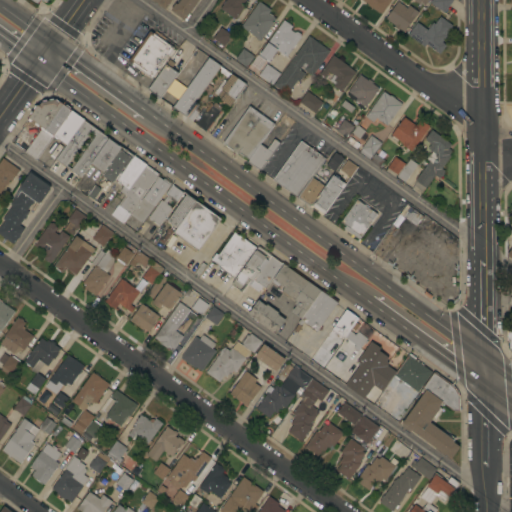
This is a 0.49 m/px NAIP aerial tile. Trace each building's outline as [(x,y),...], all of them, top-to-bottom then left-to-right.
[(170,0),(165,8),(154,0),(170,0)] [(198,0),(185,20),(172,11),(172,10),(171,9),(176,3),(177,4),(180,0),(198,0)] [(225,0),(245,0),(242,4),(244,6),(235,19),(220,8),(225,0)] [(391,0),(382,14),(373,7),(372,8),(367,5),(368,4),(362,0),(391,0)] [(431,0),(452,0),(444,12),(430,2),(431,0)] [(259,1),(271,9),(269,13),(277,18),(261,40),(259,39),(259,40),(256,39),(257,38),(241,26),(259,1)] [(407,8),(409,5),(419,12),(417,16),(416,15),(404,32),(400,28),(399,30),(394,27),(395,25),(385,18),(398,1),(407,8)] [(417,22),(428,30),(433,22),(435,23),(440,16),(453,25),(446,34),(447,35),(442,42),(446,45),(440,54),(426,44),(424,46),(408,34),(417,22)] [(292,26),(290,29),(294,32),(297,31),(300,34),(301,37),(286,57),(277,50),(270,61),(259,53),(284,19),(292,26)] [(232,35),(224,45),(213,37),(221,27),(232,35)] [(152,78),(128,61),(150,30),(154,33),(155,30),(166,38),(165,40),(174,47),(152,78)] [(309,36),(330,51),(312,75),(304,69),(305,68),(302,66),(300,69),(305,73),(299,81),(297,80),(287,95),(274,85),(309,36)] [(243,48),(254,56),(246,67),(235,59),(243,48)] [(172,78),(184,87),(203,59),(191,51),(172,78)] [(333,55),(356,72),(341,92),(333,86),(335,84),(330,80),(334,74),(329,71),(325,78),(319,74),(333,55)] [(208,84),(213,87),(209,93),(204,90),(193,105),(200,111),(193,120),(173,106),(209,57),(221,66),(218,70),(208,84)] [(148,89),(169,59),(175,63),(171,68),(178,73),(160,99),(157,97),(156,93),(154,93),(148,89)] [(280,73),(272,84),(259,75),(261,71),(260,70),(264,64),(266,65),(267,64),(280,73)] [(246,84),(230,106),(220,99),(221,98),(213,92),(223,77),(226,80),(228,77),(218,70),(221,66),(246,84)] [(368,80),(369,79),(373,81),(372,83),(379,88),(363,109),(361,108),(361,109),(358,108),(359,107),(357,105),(359,103),(352,98),(352,99),(349,97),(350,96),(346,94),(360,74),(368,80)] [(323,102),(315,113),(299,102),(307,91),(323,102)] [(384,91),(389,95),(391,95),(402,103),(387,125),(376,117),(373,122),(366,116),(384,91)] [(36,160),(25,151),(41,128),(40,128),(41,126),(39,125),(38,126),(35,124),(35,122),(32,120),(30,122),(27,119),(31,114),(29,113),(31,111),(33,112),(35,109),(33,108),(35,105),(37,106),(38,105),(39,105),(42,101),(43,101),(43,100),(47,99),(47,100),(50,100),(49,99),(53,98),(54,99),(55,99),(59,103),(60,101),(72,110),(54,135),(36,160)] [(205,111),(205,110),(210,102),(213,104),(215,101),(222,107),(220,110),(222,111),(220,114),(219,113),(213,121),(214,122),(207,130),(206,131),(195,124),(205,111)] [(249,159),(244,155),(243,156),(223,142),(249,105),(274,123),(260,144),(249,159)] [(66,144),(54,135),(72,110),(85,119),(84,119),(66,144)] [(416,125),(420,119),(430,126),(412,151),(409,149),(408,150),(406,148),(407,148),(402,144),(403,143),(398,139),(397,141),(392,137),(393,136),(391,135),(404,117),(416,125)] [(109,137),(109,138),(82,175),(80,177),(55,159),(66,144),(84,119),(109,137)] [(344,119),(354,126),(346,137),(336,130),(344,119)] [(451,144),(448,148),(452,150),(449,154),(451,156),(441,169),(445,172),(440,179),(435,175),(426,188),(416,180),(429,161),(426,159),(432,151),(428,148),(431,144),(425,139),(432,130),(451,144)] [(381,142),(369,159),(359,151),(371,135),(381,142)] [(121,147),(95,184),(82,175),(109,138),(121,147)] [(267,148),(274,138),(280,142),(260,170),(248,161),(249,159),(260,144),(267,148)] [(298,198),(272,179),(300,140),(325,158),(318,169),(298,198)] [(125,167),(124,167),(113,183),(103,175),(121,149),(132,158),(125,167)] [(298,198),(318,169),(325,173),(326,171),(322,168),(326,162),(327,163),(335,152),(339,155),(340,154),(342,156),(345,159),(335,172),(330,168),(328,171),(334,175),(311,207),(298,198)] [(134,155),(147,164),(147,165),(125,195),(120,191),(123,186),(116,180),(125,167),(132,158),(134,155)] [(395,156),(405,164),(398,175),(387,167),(395,156)] [(20,170),(12,181),(10,179),(0,194),(0,162),(3,158),(20,170)] [(410,158),(418,164),(405,182),(397,176),(410,158)] [(357,166),(350,177),(340,170),(347,159),(357,166)] [(147,165),(159,174),(123,223),(111,214),(125,195),(147,165)] [(39,204),(34,201),(32,204),(31,204),(27,210),(29,211),(19,225),(25,229),(13,244),(0,234),(0,226),(5,220),(3,218),(12,205),(10,203),(16,196),(17,196),(21,190),(19,189),(20,188),(19,187),(31,171),(50,186),(50,189),(39,204)] [(143,223),(131,214),(143,197),(144,198),(160,175),(171,183),(143,223)] [(334,175),(346,183),(322,216),(311,207),(334,175)] [(160,225),(149,217),(161,199),(163,201),(167,195),(166,193),(172,184),(184,192),(177,201),(171,197),(167,203),(173,207),(165,218),(160,225)] [(184,191),(197,200),(177,228),(167,221),(168,220),(165,218),(173,207),(177,201),(184,192),(184,191)] [(357,199),(377,214),(359,239),(344,228),(346,225),(341,222),(357,199)] [(197,200),(222,218),(199,251),(173,232),(177,228),(197,200)] [(409,206),(424,216),(417,226),(402,216),(409,206)] [(86,216),(79,227),(76,226),(71,234),(64,229),(69,221),(68,220),(75,209),(86,216)] [(50,263),(42,257),(45,253),(33,245),(50,222),(51,223),(52,222),(55,224),(54,225),(57,227),(54,231),(58,234),(61,230),(69,236),(50,263)] [(102,224),(113,232),(103,246),(92,238),(102,224)] [(235,279),(217,266),(218,264),(211,259),(216,253),(218,254),(235,231),(257,247),(235,279)] [(62,271),(61,270),(60,271),(54,267),(55,266),(54,266),(76,235),(95,248),(76,274),(75,273),(71,274),(67,272),(67,269),(63,269),(62,271)] [(116,257),(124,246),(134,253),(126,264),(116,257)] [(258,246),(270,255),(252,281),(250,280),(242,291),(231,284),(235,279),(257,247),(258,246)] [(106,272),(109,275),(95,295),(84,287),(86,285),(82,282),(94,265),(91,263),(100,249),(105,252),(107,249),(113,253),(114,255),(114,258),(114,262),(106,272)] [(138,250),(150,258),(144,266),(136,261),(133,266),(129,263),(138,250)] [(266,288),(262,286),(258,292),(249,285),(252,281),(270,255),(283,264),(271,281),(266,288)] [(163,268),(160,273),(151,284),(142,277),(153,261),(163,268)] [(301,318),(292,311),(296,305),(295,304),(297,301),(282,290),(280,292),(276,289),(278,286),(271,281),(283,264),(284,263),(321,290),(301,318)] [(161,273),(167,278),(153,298),(147,294),(161,273)] [(105,301),(121,278),(140,291),(130,304),(134,307),(131,312),(119,303),(116,307),(118,309),(117,310),(113,306),(110,306),(108,305),(107,302),(105,301)] [(166,282),(180,292),(180,293),(182,294),(171,309),(169,308),(162,304),(159,308),(152,302),(166,282)] [(201,295),(195,303),(193,302),(192,304),(181,296),(188,286),(201,295)] [(322,288),(339,300),(321,325),(322,326),(320,330),(318,329),(317,331),(303,322),(301,325),(298,323),(301,318),(321,290),(322,288)] [(189,307),(200,314),(206,304),(196,297),(189,307)] [(0,299),(14,311),(0,330),(0,299)] [(247,314),(258,299),(266,305),(267,304),(279,312),(277,314),(286,319),(275,334),(247,314)] [(179,301),(190,310),(193,312),(183,326),(188,329),(174,349),(172,347),(171,349),(168,347),(167,348),(160,342),(161,341),(154,336),(179,301)] [(159,316),(153,324),(154,325),(149,332),(144,328),(143,329),(129,320),(141,303),(159,316)] [(224,313),(216,325),(205,317),(213,305),(224,313)] [(344,338),(331,329),(346,309),(358,318),(350,330),(344,337),(344,338)] [(24,349),(19,346),(13,353),(0,343),(5,336),(4,335),(17,316),(25,322),(22,325),(25,327),(24,329),(34,336),(24,349)] [(357,351),(352,347),(354,344),(344,337),(350,330),(354,333),(355,332),(366,340),(367,341),(364,344),(363,343),(357,351)] [(511,354),(511,330),(501,348),(511,354)] [(229,350),(231,348),(229,347),(236,338),(241,342),(247,334),(249,335),(251,333),(262,341),(248,359),(245,358),(235,372),(233,370),(230,374),(228,373),(226,376),(224,375),(219,381),(206,372),(219,353),(219,351),(220,349),(225,346),(226,348),(229,350)] [(202,370),(196,366),(195,368),(180,357),(195,336),(200,339),(203,334),(215,343),(212,348),(215,350),(202,370)] [(41,337),(47,341),(48,340),(50,341),(52,340),(56,343),(55,345),(60,348),(57,352),(58,353),(54,358),(53,357),(47,365),(44,363),(37,372),(45,378),(34,394),(25,388),(36,373),(31,369),(32,367),(24,361),(41,337)] [(370,340),(379,347),(377,349),(387,356),(385,360),(387,361),(385,364),(394,371),(380,390),(372,384),(363,397),(344,384),(353,371),(354,372),(359,365),(360,366),(361,364),(356,360),(370,340)] [(285,358),(276,371),(255,356),(264,343),(285,358)] [(410,386),(409,387),(403,383),(404,382),(399,378),(398,380),(393,376),(410,352),(418,358),(417,360),(432,371),(418,391),(410,386)] [(12,373),(11,372),(9,376),(1,370),(3,367),(2,366),(3,364),(0,361),(0,357),(4,353),(9,356),(10,355),(19,362),(12,373)] [(84,365),(71,385),(66,382),(64,385),(58,381),(55,384),(59,387),(56,392),(46,385),(56,370),(67,354),(84,365)] [(268,392),(266,390),(268,387),(272,390),(276,384),(279,387),(281,384),(282,384),(287,376),(286,376),(294,365),(312,377),(304,388),(300,386),(285,407),(283,406),(281,409),(279,408),(276,412),(274,411),(269,417),(256,408),(268,392)] [(246,371),(257,379),(255,382),(261,387),(247,406),(229,393),(246,371)] [(109,384),(95,403),(93,401),(92,403),(90,402),(85,409),(94,416),(87,426),(81,434),(71,428),(83,411),(71,402),(92,372),(109,384)] [(442,402),(438,406),(440,408),(430,422),(454,440),(453,442),(460,446),(451,459),(411,430),(410,432),(402,426),(403,424),(401,423),(425,390),(422,388),(434,372),(455,387),(457,390),(459,393),(460,396),(460,410),(453,410),(442,402)] [(321,401),(317,398),(312,405),(319,411),(311,423),(313,424),(301,441),(288,431),(293,425),(291,423),(294,418),(292,417),(294,415),(292,413),(303,398),(299,395),(312,378),(329,390),(321,401)] [(414,400),(401,418),(402,420),(400,423),(373,404),(389,382),(414,400)] [(137,405),(130,416),(129,415),(121,426),(106,415),(116,400),(111,396),(115,389),(137,405)] [(59,391),(69,398),(63,408),(53,401),(59,391)] [(13,408),(21,397),(22,397),(23,395),(33,401),(23,415),(13,408)] [(344,402),(361,414),(353,424),(337,412),(344,402)] [(0,413),(7,419),(6,420),(11,424),(0,438),(0,413)] [(155,418),(162,423),(147,444),(141,439),(138,443),(132,439),(132,438),(128,434),(136,423),(135,422),(140,414),(149,420),(150,419),(152,418),(154,419),(155,418)] [(350,431),(362,414),(379,427),(367,443),(350,431)] [(46,416),(56,424),(49,434),(38,427),(46,416)] [(15,431),(14,430),(23,418),(39,429),(31,440),(35,443),(20,463),(2,450),(15,431)] [(102,427),(94,437),(85,431),(92,420),(102,427)] [(343,432),(333,446),(331,445),(329,447),(327,446),(324,450),(322,449),(317,455),(305,446),(316,430),(318,432),(324,423),(327,425),(329,422),(343,432)] [(167,426),(174,431),(174,430),(178,432),(175,436),(177,437),(178,436),(181,438),(186,441),(183,444),(182,444),(182,445),(181,444),(178,447),(179,448),(177,451),(176,450),(174,453),(175,454),(172,458),(169,455),(170,454),(163,449),(155,461),(146,454),(167,426)] [(74,432),(84,440),(74,453),(64,445),(74,432)] [(350,438),(364,448),(362,451),(365,453),(359,461),(360,463),(349,479),(336,470),(341,463),(339,462),(342,457),(340,456),(342,453),(340,452),(350,438)] [(127,448),(120,457),(122,459),(118,464),(106,455),(109,451),(108,451),(116,440),(127,448)] [(61,453),(55,460),(59,463),(44,484),(31,475),(35,470),(30,466),(47,443),(61,453)] [(194,481),(191,479),(185,487),(176,481),(177,481),(174,478),(172,481),(166,477),(167,475),(168,475),(177,462),(176,462),(183,453),(189,458),(190,457),(194,459),(196,457),(197,458),(200,454),(196,450),(197,448),(202,451),(211,457),(194,481)] [(89,466),(91,463),(90,463),(92,459),(93,460),(99,451),(103,454),(113,461),(111,464),(107,461),(98,473),(89,466)] [(65,498),(64,499),(56,493),(57,492),(51,488),(65,469),(64,468),(74,455),(80,460),(79,461),(85,465),(84,467),(86,469),(83,474),(88,477),(83,485),(71,502),(65,498)] [(395,466),(385,480),(384,480),(382,482),(379,480),(376,485),(373,483),(369,490),(356,480),(369,461),(371,463),(376,457),(379,459),(381,456),(395,466)] [(414,460),(417,462),(420,457),(437,469),(429,479),(410,465),(414,460)] [(160,462),(170,469),(162,479),(153,473),(160,462)] [(221,497),(219,496),(218,497),(215,496),(216,494),(201,484),(216,463),(224,469),(222,472),(226,475),(227,477),(228,478),(228,480),(227,481),(230,483),(221,497)] [(420,476),(409,491),(407,490),(397,504),(399,505),(397,509),(395,507),(392,511),(379,501),(381,499),(380,498),(382,496),(383,496),(393,483),(392,482),(394,479),(395,480),(397,477),(398,478),(401,474),(402,474),(407,466),(420,476)] [(115,483),(123,472),(133,479),(126,490),(115,483)] [(435,474),(446,482),(450,476),(460,483),(455,490),(454,489),(449,496),(448,495),(446,498),(440,494),(438,496),(436,495),(430,503),(437,509),(435,511),(409,511),(415,504),(422,509),(427,502),(420,497),(427,487),(426,486),(435,474)] [(243,476),(264,491),(249,511),(241,507),(237,511),(222,511),(220,510),(243,476)] [(188,496),(181,506),(171,499),(179,489),(188,496)] [(89,491),(99,498),(102,494),(112,501),(108,506),(103,511),(82,511),(77,508),(89,491)] [(149,491),(159,498),(151,509),(141,502),(149,491)] [(257,511),(269,496),(279,503),(278,505),(285,510),(283,511),(257,511)] [(216,511),(195,511),(203,502),(216,511)] [(109,511),(128,511),(116,503),(109,511)]
